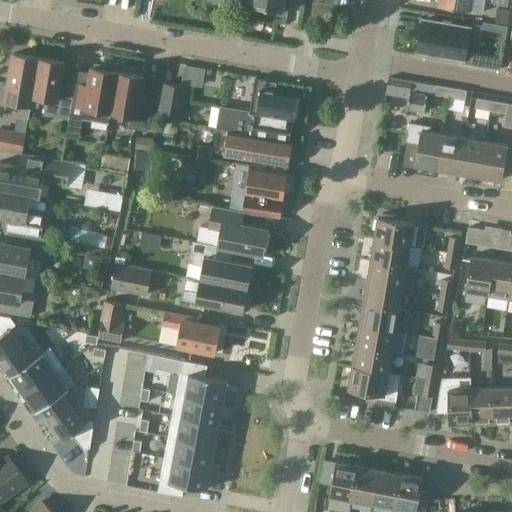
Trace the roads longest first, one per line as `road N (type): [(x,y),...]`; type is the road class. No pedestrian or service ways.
road 1 (residential): [(361,74),(0,12)]
road 2 (residential): [(301,423),(292,388),(326,199),(337,177)]
road 3 (residential): [(181,511),(71,490),(0,396)]
road 4 (residential): [(301,423),(511,462)]
road 5 (residential): [(511,211),(337,177)]
road 6 (residential): [(511,86),(364,60)]
